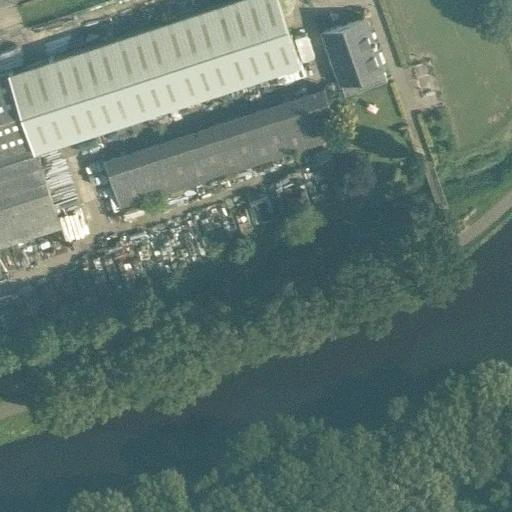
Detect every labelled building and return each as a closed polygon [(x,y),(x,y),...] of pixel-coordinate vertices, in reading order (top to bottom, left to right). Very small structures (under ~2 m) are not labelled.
[(0,242),(62,222),(42,164),(37,148),(37,147),(166,106),(277,69),(281,79),(304,71),(301,62),(280,0),(220,0),(140,26),(40,58),(0,71),(0,242)] [(340,23),(323,29),(341,81),(342,84),(386,68),(377,42),(376,38),(374,39),(371,29),(366,31),(361,16),(347,20),(348,23),(341,25),(340,23)] [(432,59),(406,67),(417,102),(443,94),(432,59)] [(339,138),(329,141),(332,150),(342,146),(339,138)] [(351,151),(350,160),(365,162),(366,153),(351,151)]
